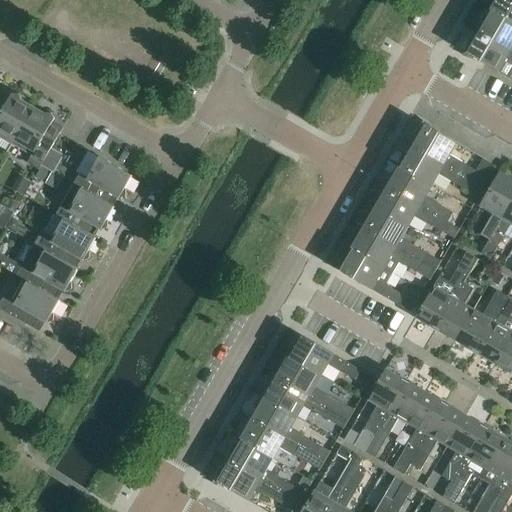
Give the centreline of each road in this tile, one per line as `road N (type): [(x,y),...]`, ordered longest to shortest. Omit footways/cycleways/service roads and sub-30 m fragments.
road 1 (residential): [(157,494),(348,170)]
road 2 (residential): [(0,359),(43,377),(62,366),(182,159)]
road 3 (residential): [(182,159),(0,52)]
road 4 (residential): [(348,170),(217,95)]
road 5 (residential): [(511,132),(405,70)]
